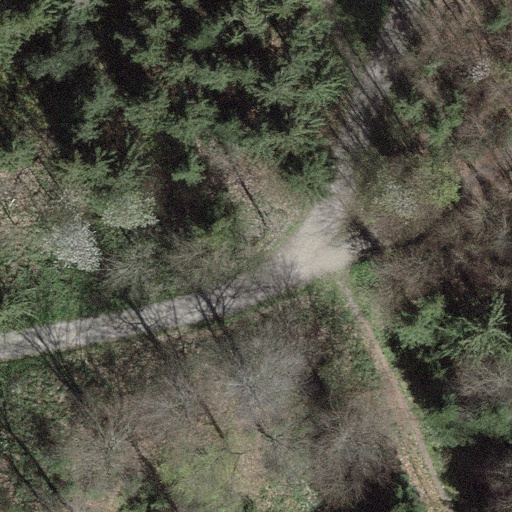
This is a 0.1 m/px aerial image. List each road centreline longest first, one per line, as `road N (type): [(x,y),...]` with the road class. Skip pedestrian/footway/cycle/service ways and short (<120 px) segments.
road 1 (track): [(318,235),(264,277),(219,297),(0,346)]
road 2 (track): [(405,0),(318,235)]
road 3 (track): [(511,178),(377,241),(318,235)]
